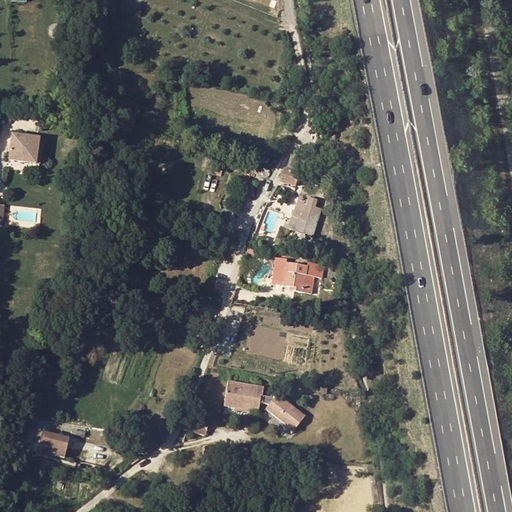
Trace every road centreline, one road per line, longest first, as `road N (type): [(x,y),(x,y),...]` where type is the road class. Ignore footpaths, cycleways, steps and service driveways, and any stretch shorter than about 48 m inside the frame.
road 1 (motorway): [(363,0),(459,511)]
road 2 (motorway): [(501,511),(410,0)]
road 3 (residential): [(86,511),(167,447),(197,387),(243,240)]
road 4 (residential): [(511,148),(485,0)]
